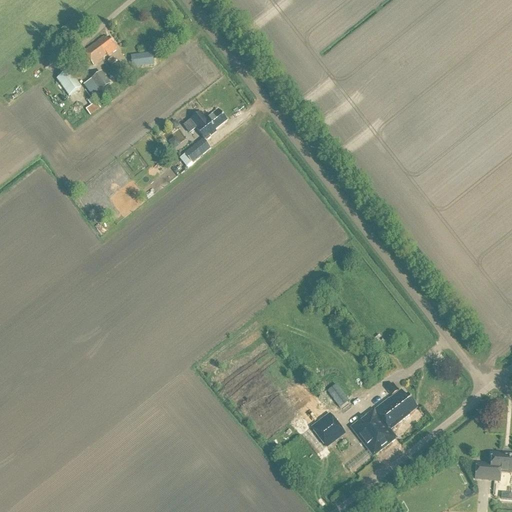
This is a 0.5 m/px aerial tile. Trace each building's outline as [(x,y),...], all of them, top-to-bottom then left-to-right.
[(87,56),(84,59),(89,66),(92,63),(95,67),(108,56),(109,58),(119,51),(110,39),(108,41),(106,38),(85,54),(87,56)] [(133,71),(155,67),(153,55),(131,58),(133,71)] [(70,72),(59,81),(70,98),(82,89),(70,72)] [(94,81),(101,91),(110,84),(103,74),(94,81)] [(91,107),(86,112),(92,119),(101,110),(92,100),(88,104),(91,107)] [(201,114),(190,122),(208,144),(212,140),(211,139),(217,134),(216,132),(226,124),(219,115),(217,116),(215,114),(207,121),(201,114)] [(168,144),(174,152),(181,146),(175,139),(168,144)] [(204,156),(196,147),(185,156),(192,165),(204,156)] [(339,410),(349,403),(337,386),(327,393),(339,410)] [(389,402),(375,412),(377,415),(369,421),(367,418),(352,429),(368,451),(347,469),(352,475),(373,458),(374,458),(391,446),(388,443),(394,438),(391,433),(405,422),(404,421),(417,411),(408,398),(406,399),(402,393),(390,402),(389,402)] [(310,430),(327,450),(346,435),(330,414),(310,430)] [(511,474),(511,456),(492,455),(491,466),(477,465),(476,481),(500,483),(500,474),(511,474)]
